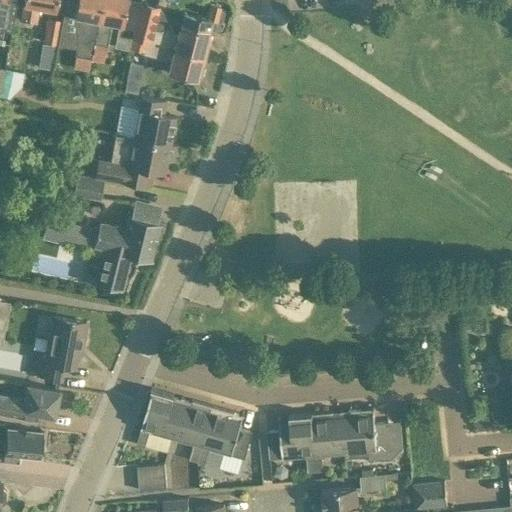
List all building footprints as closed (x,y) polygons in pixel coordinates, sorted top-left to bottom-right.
[(0,0),(0,27),(10,29),(15,0),(0,0)] [(23,0),(20,19),(36,21),(39,7),(55,10),(57,0),(23,0)] [(91,59),(92,59),(102,0),(76,0),(74,16),(80,17),(77,39),(75,54),(76,55),(73,67),(88,71),(91,59)] [(127,45),(140,1),(136,0),(102,0),(92,59),(103,61),(106,45),(107,45),(111,23),(122,24),(122,27),(127,29),(126,34),(127,34),(124,44),(127,45)] [(184,13),(177,37),(169,24),(159,29),(152,27),(158,6),(141,1),(132,36),(206,55),(206,54),(202,54),(210,20),(184,13)] [(211,4),(207,19),(210,20),(217,22),(221,7),(211,4)] [(47,16),(43,40),(58,43),(62,19),(47,16)] [(132,36),(127,53),(131,55),(130,58),(138,60),(139,58),(162,64),(161,69),(196,78),(202,55),(205,56),(206,55),(132,36)] [(40,54),(53,57),(55,45),(42,43),(40,54)] [(137,92),(139,80),(126,78),(124,89),(137,92)] [(115,132),(132,135),(169,142),(174,115),(163,112),(165,99),(146,95),(140,94),(137,107),(120,104),(115,132)] [(176,144),(169,142),(132,135),(115,132),(110,159),(97,156),(94,175),(103,177),(149,185),(152,169),(164,171),(166,156),(173,158),(176,144)] [(103,177),(94,175),(76,171),(75,172),(63,170),(60,189),(72,191),(72,193),(99,198),(103,177)] [(60,242),(62,236),(105,247),(96,282),(123,289),(131,254),(151,259),(160,222),(127,214),(123,227),(99,222),(98,228),(66,220),(66,221),(49,217),(44,237),(60,242)] [(0,321),(6,322),(10,301),(0,298),(0,321)] [(86,321),(66,317),(52,314),(43,357),(38,356),(35,373),(41,375),(61,378),(63,364),(74,366),(79,340),(82,341),(86,321)] [(0,390),(14,392),(15,380),(0,378),(0,379),(0,390)] [(0,410),(36,417),(37,411),(54,414),(59,388),(24,382),(22,394),(0,390),(0,410)] [(168,449),(171,437),(182,400),(173,398),(174,393),(152,387),(151,388),(153,388),(137,443),(145,445),(146,443),(168,449)] [(171,437),(194,443),(189,458),(197,460),(213,404),(193,398),(191,403),(182,400),(171,437)] [(213,404),(197,460),(205,463),(210,447),(245,457),(253,431),(240,427),(243,418),(233,415),(234,410),(213,404)] [(346,452),(346,457),(368,455),(369,459),(391,457),(388,420),(375,421),(374,408),(375,408),(375,407),(351,409),(352,413),(342,414),(346,452)] [(316,470),(324,469),(322,454),(346,452),(342,414),(333,415),(332,410),(311,412),(316,470)] [(308,470),(316,470),(311,412),(289,414),(290,418),(279,419),(280,429),(267,430),(270,458),(306,454),(308,470)] [(38,455),(39,447),(40,443),(43,441),(44,436),(41,434),(41,429),(5,425),(4,438),(0,437),(0,458),(19,461),(20,453),(38,455)] [(137,464),(139,477),(166,474),(165,462),(137,464)] [(362,474),(360,474),(362,489),(387,486),(386,479),(397,477),(396,471),(374,473),(362,474)] [(166,474),(139,477),(140,489),(167,486),(166,474)] [(413,483),(414,495),(446,492),(445,480),(413,483)] [(322,489),(324,504),(324,511),(357,511),(360,511),(358,485),(342,487),(322,489)] [(416,507),(428,506),(448,504),(446,492),(414,495),(416,507)] [(163,499),(164,511),(188,511),(190,511),(188,497),(163,499)] [(196,506),(196,511),(225,511),(224,503),(196,506)]
